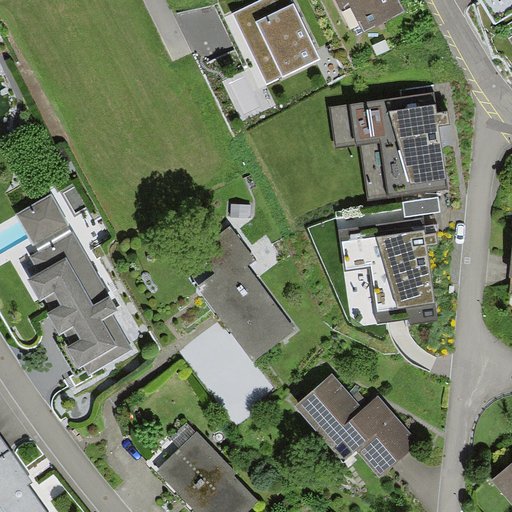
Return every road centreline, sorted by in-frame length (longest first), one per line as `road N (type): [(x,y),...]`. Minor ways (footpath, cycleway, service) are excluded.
road 1 (residential): [(508,107),(487,153),(464,359)]
road 2 (residential): [(116,511),(0,354)]
road 3 (residential): [(464,359),(448,511)]
road 4 (residential): [(443,0),(508,107)]
